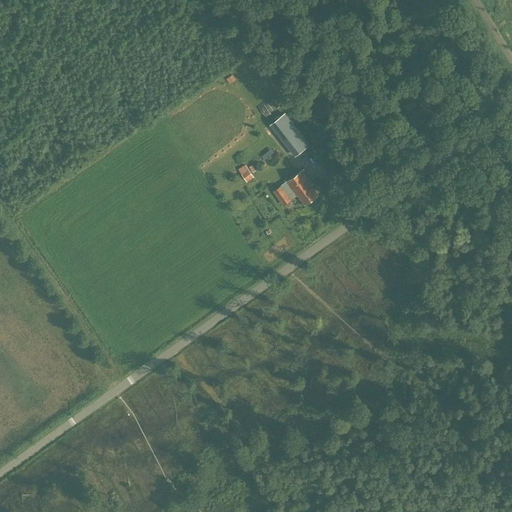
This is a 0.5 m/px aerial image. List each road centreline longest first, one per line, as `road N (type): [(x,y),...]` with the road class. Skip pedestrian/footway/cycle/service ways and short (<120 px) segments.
road 1 (unclassified): [(0,472),(511,108)]
road 2 (track): [(0,201),(122,385)]
